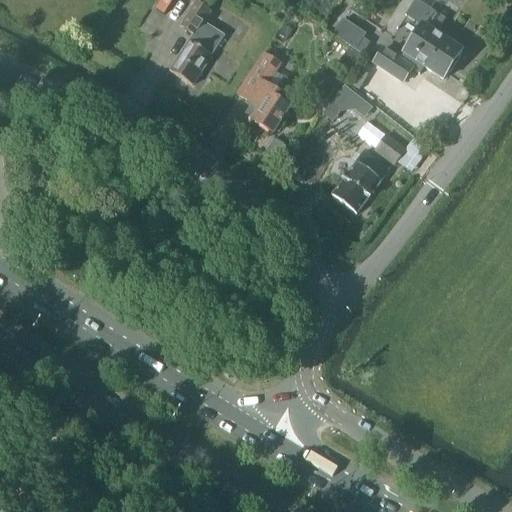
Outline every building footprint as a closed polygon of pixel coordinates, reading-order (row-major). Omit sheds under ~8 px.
[(169,73),(192,87),(224,37),(202,24),(209,13),(195,4),(180,28),(193,36),(169,73)] [(332,37),(355,52),(362,40),(340,25),(332,37)] [(419,75),(423,69),(442,82),(461,53),(421,26),(398,61),(382,51),(373,65),(402,84),(411,70),(419,75)] [(335,63),(349,72),(351,73),(361,57),(345,47),(335,63)] [(236,96),(256,108),(258,110),(250,122),(272,137),(280,125),(281,125),(283,122),(282,122),(290,109),(279,102),(282,97),(266,88),(280,66),(263,55),(236,96)] [(404,151),(394,144),(386,138),(375,153),(393,166),(404,151)] [(356,165),(355,166),(380,184),(380,183),(388,172),(364,154),(355,164),(356,165)] [(380,184),(355,166),(331,196),(355,216),(380,184)]
